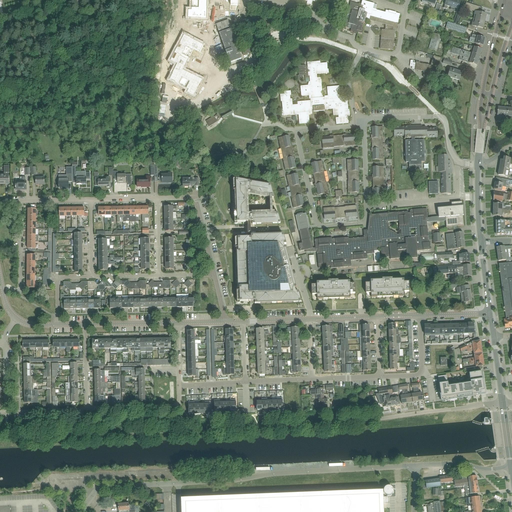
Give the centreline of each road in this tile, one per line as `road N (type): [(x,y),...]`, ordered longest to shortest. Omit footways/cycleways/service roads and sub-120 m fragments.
road 1 (unclassified): [(77,511),(101,487),(415,465)]
road 2 (residential): [(360,121),(296,129),(315,222),(361,223),(366,207)]
road 3 (residential): [(326,423),(502,403)]
road 4 (residential): [(456,164),(442,117),(360,121)]
